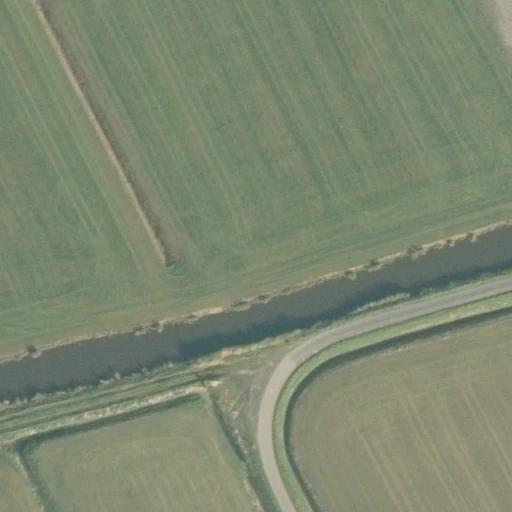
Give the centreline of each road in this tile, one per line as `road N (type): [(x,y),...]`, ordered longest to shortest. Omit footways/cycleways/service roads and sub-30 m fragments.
road 1 (unclassified): [(291,511),(267,460),(261,421),(289,362),(364,325),(511,284)]
road 2 (track): [(271,387),(218,373),(0,435)]
